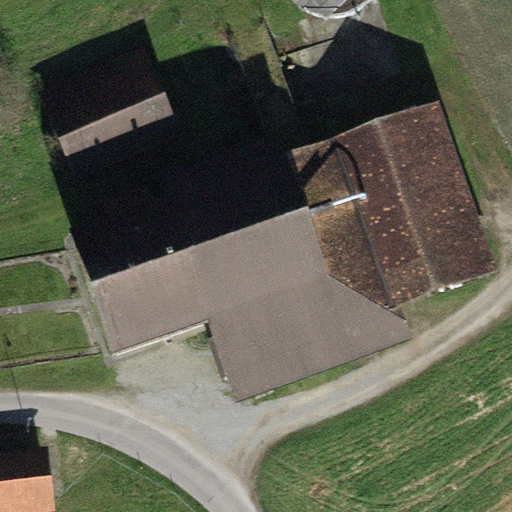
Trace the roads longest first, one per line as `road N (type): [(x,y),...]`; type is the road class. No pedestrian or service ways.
road 1 (track): [(511,294),(346,398),(202,462)]
road 2 (unclassified): [(245,511),(202,462),(96,415),(0,406)]
